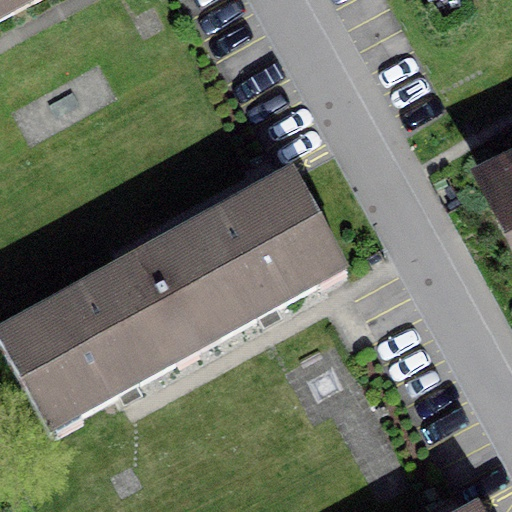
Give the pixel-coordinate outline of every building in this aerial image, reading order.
[(0,0),(0,23),(12,16),(2,0),(0,0)] [(2,0),(12,16),(41,0),(2,0)] [(511,171),(484,185),(511,240),(511,171)] [(293,179),(145,260),(198,355),(345,274),(293,179)] [(0,346),(50,436),(198,355),(145,260),(0,339),(0,346)]
